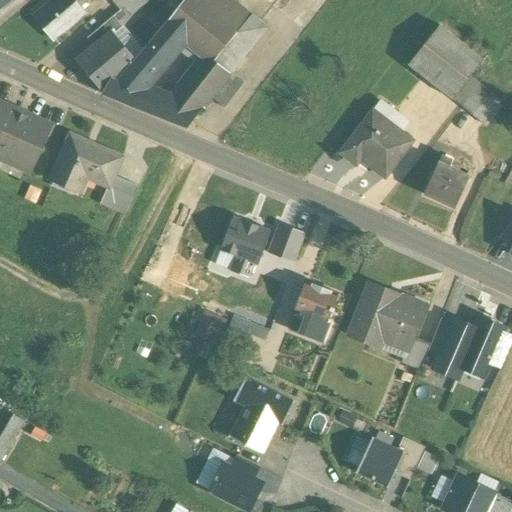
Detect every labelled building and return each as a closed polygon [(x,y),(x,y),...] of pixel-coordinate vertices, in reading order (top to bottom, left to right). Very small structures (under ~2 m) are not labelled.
[(0,0),(0,8),(10,0),(0,0)] [(70,0),(54,0),(32,19),(52,42),(84,15),(70,0)] [(130,0),(108,0),(118,11),(130,0)] [(195,0),(184,0),(165,24),(183,40),(184,41),(211,64),(212,64),(213,64),(236,36),(195,0)] [(228,0),(195,0),(236,36),(213,64),(230,74),(231,73),(266,28),(238,6),(237,7),(228,0)] [(113,17),(86,39),(94,48),(95,49),(110,36),(111,37),(121,28),(113,17)] [(132,63),(116,82),(110,78),(103,91),(101,94),(135,109),(141,95),(139,93),(183,40),(165,24),(132,63)] [(483,61),(439,26),(408,65),(452,100),(470,77),(483,61)] [(110,36),(95,49),(94,48),(78,61),(103,91),(110,78),(116,82),(132,63),(111,37),(110,36)] [(190,72),(167,100),(159,97),(141,95),(135,109),(150,115),(187,128),(211,99),(223,82),(230,74),(213,64),(212,64),(211,64),(200,79),(190,72)] [(243,83),(231,73),(230,74),(223,82),(237,93),(243,83)] [(470,77),(452,100),(461,107),(479,85),(470,77)] [(237,93),(223,82),(211,99),(224,109),(237,93)] [(479,85),(461,107),(483,125),(501,102),(479,85)] [(48,125),(0,103),(0,158),(27,170),(48,125)] [(413,142),(372,111),(340,154),(356,166),(360,160),(385,178),(413,142)] [(120,159),(70,137),(51,179),(75,190),(81,175),(108,187),(113,176),(120,159)] [(451,160),(442,156),(438,164),(437,164),(423,194),(454,208),(468,178),(466,177),(468,172),(455,166),(452,171),(448,169),(451,160)] [(138,188),(113,176),(108,187),(100,205),(125,216),(138,188)] [(271,233),(233,218),(220,251),(236,257),(230,272),(249,279),(255,264),(258,265),(271,233)] [(511,222),(499,240),(511,245),(511,222)] [(279,225),(268,253),(295,263),(305,235),(279,225)] [(338,296),(305,283),(300,297),(295,295),(291,305),(296,307),(294,312),(297,314),(291,331),(321,342),(330,321),(328,321),(338,296)] [(425,306),(369,284),(349,336),(367,343),(372,331),(407,345),(409,345),(412,338),(425,306)] [(205,310),(196,333),(219,342),(228,319),(205,310)] [(481,318),(476,329),(477,330),(460,368),(461,368),(482,378),(488,364),(501,333),(502,333),(504,328),(481,318)] [(430,345),(428,351),(439,356),(440,356),(453,325),(440,320),(430,345)] [(453,325),(440,356),(439,356),(434,370),(457,379),(461,368),(460,368),(477,330),(476,329),(455,320),(453,325)] [(231,323),(222,348),(243,356),(252,331),(231,323)] [(501,333),(488,364),(500,369),(511,344),(511,337),(502,333),(501,333)] [(430,345),(412,338),(409,345),(407,345),(400,362),(420,370),(428,351),(430,345)] [(229,438),(263,455),(278,424),(283,426),(294,402),(244,378),(232,403),(243,408),(229,438)] [(355,474),(389,489),(395,475),(405,453),(398,450),(371,438),(355,474)] [(423,448),(403,439),(398,450),(405,453),(395,475),(408,481),(423,448)] [(419,469),(435,473),(439,456),(423,451),(419,469)] [(209,458),(197,484),(249,510),(262,484),(253,479),(232,469),(209,458)] [(232,469),(253,479),(258,468),(238,458),(232,469)] [(488,511),(496,496),(458,478),(442,509),(449,511),(488,511)] [(511,511),(511,503),(496,496),(488,511),(511,511)]
